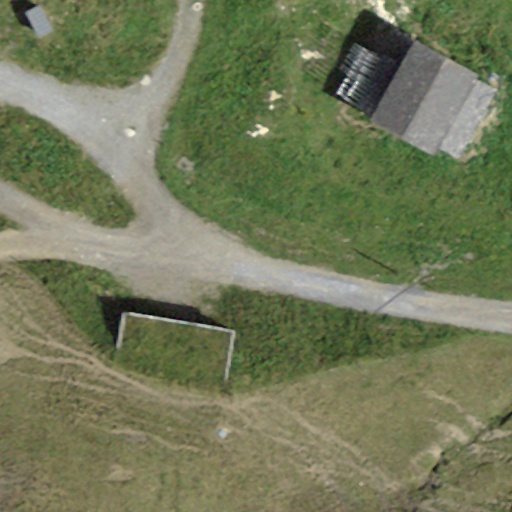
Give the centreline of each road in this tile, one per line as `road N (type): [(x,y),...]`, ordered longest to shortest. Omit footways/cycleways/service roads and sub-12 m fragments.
road 1 (track): [(511,314),(349,296),(186,256),(113,149)]
road 2 (track): [(186,256),(69,241),(0,253)]
road 3 (track): [(113,149),(197,37),(195,0)]
road 4 (track): [(0,91),(35,98),(113,149)]
